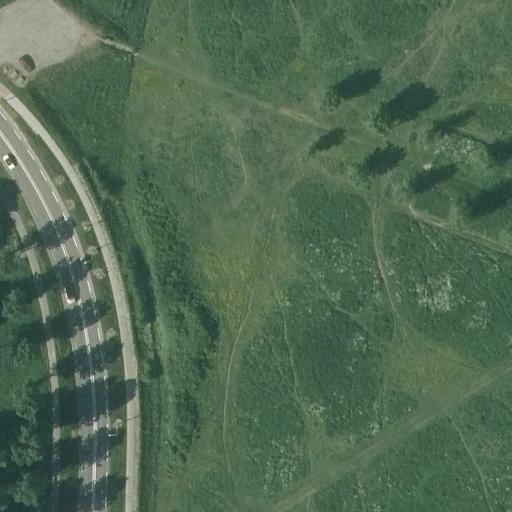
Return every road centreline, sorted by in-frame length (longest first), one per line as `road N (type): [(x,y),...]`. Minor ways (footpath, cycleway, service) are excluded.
road 1 (primary): [(90,511),(92,407),(72,276),(47,210),(0,135)]
road 2 (track): [(171,69),(511,203)]
